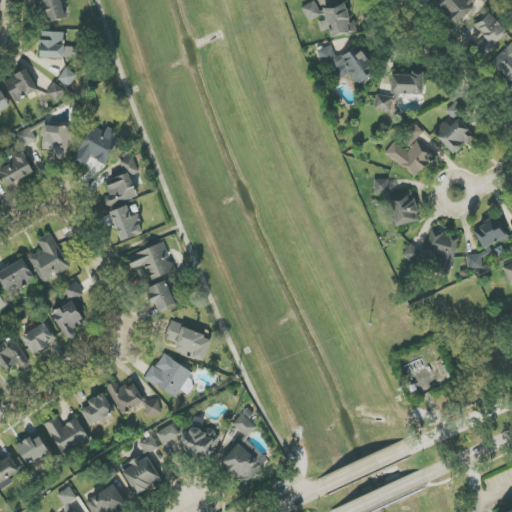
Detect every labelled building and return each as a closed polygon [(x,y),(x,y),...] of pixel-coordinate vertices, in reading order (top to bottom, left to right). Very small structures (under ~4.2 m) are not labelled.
[(50,23),(67,17),(61,0),(35,0),(39,10),(45,8),(50,23)] [(442,0),(438,4),(457,24),(465,17),(468,21),(490,0),(442,0)] [(302,8),(309,22),(322,16),(315,1),(302,8)] [(326,20),(318,23),(321,32),(329,29),(332,38),(357,31),(355,21),(351,23),(345,3),(323,9),(326,20)] [(485,37),(476,45),(485,55),(509,34),(488,11),(474,24),(485,37)] [(355,84),(374,77),(365,51),(357,54),(355,50),(335,57),(331,46),(318,51),(324,70),(335,66),(339,79),(352,74),(355,84)] [(70,87),(77,74),(65,68),(58,81),(70,87)] [(5,83),(16,102),(38,90),(27,70),(5,83)] [(392,74),(392,94),(423,95),(424,75),(392,74)] [(56,102),(65,92),(55,83),(46,93),(56,102)] [(0,112),(9,108),(0,87),(0,112)] [(374,109),(394,113),(397,98),(377,94),(374,109)] [(417,178),(434,153),(417,141),(424,131),(412,122),(401,137),(413,146),(409,152),(394,142),(385,155),(417,178)] [(72,160),(87,166),(91,157),(107,164),(119,137),(89,123),(72,160)] [(43,150),(57,150),(56,159),(67,160),(69,127),(44,126),(43,150)] [(17,134),(23,146),(37,140),(31,128),(17,134)] [(34,174),(25,153),(9,160),(11,165),(0,169),(0,173),(5,186),(34,174)] [(388,179),(374,180),(375,195),(389,194),(388,179)] [(389,198),(397,227),(421,221),(413,192),(389,198)] [(110,212),(122,242),(141,234),(130,205),(110,212)] [(473,229),(484,249),(509,236),(499,216),(473,229)] [(459,237),(431,231),(426,255),(438,257),(435,272),(451,275),(459,237)] [(38,241),(43,250),(29,259),(44,283),(71,267),(51,233),(38,241)] [(174,272),(163,244),(128,257),(132,270),(143,266),(149,282),(174,272)] [(469,270),(488,268),(486,253),(467,256),(469,270)] [(0,279),(5,292),(34,280),(26,260),(0,270),(0,279)] [(510,285),(511,284),(511,263),(503,267),(510,285)] [(176,306),(167,281),(147,289),(157,313),(176,306)] [(53,312),(67,343),(79,337),(75,328),(85,323),(75,301),(83,297),(77,283),(64,288),(71,304),(53,312)] [(0,310),(8,306),(0,290),(0,310)] [(57,340),(46,322),(22,337),(34,355),(57,340)] [(165,339),(177,343),(174,352),(205,362),(213,338),(171,323),(165,339)] [(0,366),(3,372),(19,364),(22,370),(30,366),(15,337),(0,344),(0,366)] [(145,402),(132,381),(120,388),(116,382),(106,388),(123,415),(145,402)] [(92,426),(115,414),(104,395),(82,407),(92,426)] [(163,414),(159,400),(144,404),(148,417),(163,414)] [(267,458),(246,439),(257,427),(243,414),(233,425),(245,436),(220,463),(243,485),(267,458)] [(76,418),(63,426),(57,417),(45,424),(65,456),(90,440),(76,418)] [(159,430),(169,463),(219,448),(212,426),(178,436),(175,426),(159,430)] [(28,465),(51,450),(42,435),(33,441),(30,437),(16,446),(28,465)] [(139,442),(145,455),(159,449),(153,436),(139,442)] [(0,490),(13,483),(10,478),(22,471),(12,454),(0,461),(0,490)] [(121,467),(135,495),(162,481),(149,457),(140,462),(138,458),(121,467)] [(87,501),(92,511),(112,511),(127,504),(116,485),(87,501)] [(77,501),(72,487),(58,492),(63,506),(77,501)]
